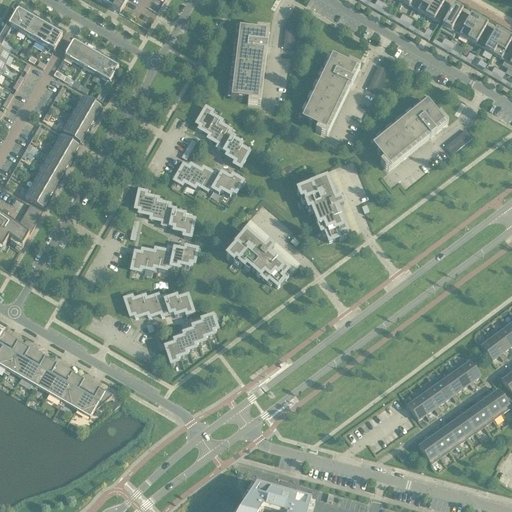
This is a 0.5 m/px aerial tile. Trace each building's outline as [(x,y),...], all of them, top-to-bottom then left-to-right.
[(93,0),(101,4),(103,0),(122,11),(128,0),(93,0)] [(402,0),(400,3),(413,10),(418,0),(402,0)] [(435,0),(418,0),(413,10),(425,17),(435,0)] [(438,25),(449,6),(438,0),(435,0),(425,17),(438,25)] [(453,39),(455,35),(466,16),(453,8),(442,27),(440,31),(453,39)] [(12,29),(18,32),(27,16),(18,11),(12,22),(9,20),(0,35),(0,46),(1,47),(12,29)] [(18,32),(27,37),(35,23),(27,18),(28,17),(27,16),(18,32)] [(478,23),(466,16),(455,35),(467,42),(478,23)] [(27,37),(36,43),(44,28),(35,23),(27,37)] [(467,42),(480,49),(491,30),(478,23),(467,42)] [(53,33),(44,28),(36,43),(44,48),(53,33)] [(480,49),(492,56),(503,37),(491,30),(480,49)] [(266,34),(239,31),(231,101),(248,103),(254,53),(266,55),(267,47),(264,46),(266,34)] [(62,39),(53,33),(44,48),(54,53),(62,39)] [(492,56),(505,63),(511,50),(511,42),(503,37),(492,56)] [(64,59),(73,64),(82,50),(72,45),(64,59)] [(0,61),(6,65),(10,56),(0,49),(0,61)] [(73,64),(82,69),(91,55),(82,50),(73,64)] [(511,50),(505,63),(502,68),(511,72),(511,50)] [(82,69),(91,75),(99,60),(91,55),(82,69)] [(332,58),(301,122),(317,130),(339,84),(350,90),(353,83),(351,82),(356,70),(332,58)] [(91,75),(100,80),(109,64),(109,63),(108,65),(99,60),(91,75)] [(43,71),(46,67),(40,63),(37,68),(43,71)] [(119,69),(109,64),(100,80),(106,83),(96,102),(102,105),(115,81),(112,80),(119,69)] [(63,76),(56,73),(54,77),(60,81),(63,76)] [(374,89),(370,86),(367,91),(376,95),(378,91),(374,89)] [(101,108),(84,98),(78,108),(96,118),(99,112),(101,113),(103,110),(101,109),(101,108)] [(427,104),(372,149),(383,162),(422,130),(430,140),(436,135),(434,133),(444,125),(427,104)] [(98,119),(96,118),(78,108),(73,116),(91,126),(94,121),(96,122),(98,119)] [(202,133),(205,135),(214,119),(211,117),(212,114),(206,110),(196,126),(200,128),(199,131),(202,133)] [(93,128),(91,126),(73,116),(68,125),(86,135),(89,130),(91,131),(93,128)] [(211,142),(214,144),(223,128),(220,126),(222,123),(214,119),(205,135),(210,137),(208,140),(211,142)] [(88,136),(86,135),(68,125),(63,135),(80,145),(84,139),(86,140),(88,136)] [(220,152),(222,153),(232,137),(229,136),(231,132),(223,128),(214,144),(219,147),(217,150),(220,152)] [(61,137),(56,147),(73,157),(75,158),(77,155),(75,153),(79,147),(61,137)] [(226,159),(231,162),(240,146),(235,143),(237,141),(237,140),(233,138),(232,137),(222,153),(224,154),(225,154),(228,156),(226,159)] [(196,144),(192,142),(182,159),(186,162),(196,144)] [(452,149),(449,145),(445,149),(451,156),(455,153),(452,149)] [(238,170),(240,172),(249,156),(243,152),(244,149),(245,150),(245,149),(241,146),(241,147),(240,146),(231,162),(235,165),(234,168),(238,170)] [(56,147),(51,156),(68,166),(70,167),(72,164),(70,162),(73,157),(56,147)] [(51,156),(46,165),(63,175),(65,176),(67,172),(65,171),(68,166),(51,156)] [(60,180),(63,175),(46,165),(41,173),(58,183),(60,185),(62,181),(60,180)] [(189,170),(183,167),(174,183),(182,188),(184,184),(186,186),(196,170),(191,167),(189,170)] [(186,186),(195,191),(196,188),(199,189),(208,173),(203,170),(201,173),(196,170),(186,186)] [(55,189),(58,183),(41,173),(35,182),(53,192),(55,193),(57,190),(55,189)] [(199,189),(207,194),(209,191),(211,192),(220,176),(216,173),(214,177),(208,173),(199,189)] [(211,192),(218,196),(220,193),(223,195),(230,182),(220,176),(211,192)] [(223,195),(230,198),(231,195),(235,198),(243,185),(239,182),(232,179),(231,182),(230,182),(223,195)] [(324,233),(329,245),(339,241),(338,237),(347,233),(338,212),(337,213),(335,210),(343,207),(341,201),(333,204),(332,203),(334,202),(326,181),(309,187),(310,189),(297,194),(300,202),(304,201),(308,211),(311,210),(321,235),(324,233)] [(50,198),(53,192),(35,182),(30,191),(48,201),(50,202),(52,199),(50,198)] [(30,191),(25,200),(42,210),(43,210),(45,211),(47,208),(45,207),(48,201),(30,191)] [(135,211),(139,212),(139,215),(142,216),(146,217),(150,199),(146,198),(147,195),(139,193),(135,211)] [(154,222),(157,223),(161,205),(157,204),(158,201),(150,199),(146,217),(151,218),(150,221),(154,222)] [(165,229),(168,229),(172,211),(169,210),(170,207),(161,205),(157,223),(163,224),(162,228),(165,228),(165,229)] [(0,249),(3,251),(9,240),(22,250),(43,214),(30,206),(19,226),(3,216),(0,222),(0,249)] [(173,234),(179,235),(183,217),(177,216),(178,213),(178,212),(174,211),(172,211),(168,229),(174,230),(173,234)] [(189,241),(190,241),(194,223),(187,222),(188,219),(188,218),(183,217),(179,235),(184,236),(183,240),(189,241)] [(130,241),(135,242),(139,224),(134,223),(130,241)] [(268,282),(278,290),(285,282),(282,279),(288,272),(271,257),(270,258),(268,256),(273,250),(269,246),(263,252),(262,251),(263,250),(246,235),(234,248),(235,249),(226,260),(233,266),(235,263),(244,270),(246,267),(266,285),(268,282)] [(294,240),(290,244),(296,248),(299,244),(294,240)] [(156,270),(166,272),(167,269),(169,269),(173,251),(168,250),(167,254),(160,252),(156,270)] [(181,268),(189,270),(189,266),(194,267),(197,253),(193,252),(185,250),(185,254),(184,254),(181,268)] [(144,271),(153,273),(154,270),(156,270),(160,252),(155,251),(154,255),(148,253),(144,271)] [(169,269),(177,271),(178,267),(181,268),(184,254),(173,251),(169,269)] [(135,254),(131,272),(140,274),(141,271),(144,271),(148,253),(142,252),(141,256),(135,254)] [(148,317),(149,320),(152,319),(155,318),(150,300),(146,302),(145,298),(137,301),(143,318),(148,317)] [(161,316),(162,319),(165,318),(168,318),(162,300),(159,301),(158,298),(150,300),(155,318),(161,316)] [(174,316),(175,319),(180,317),(175,300),(169,301),(168,299),(168,298),(163,299),(162,300),(168,318),(174,316)] [(185,316),(186,319),(191,317),(193,317),(187,299),(180,301),(180,299),(180,298),(175,299),(175,300),(180,317),(185,316)] [(130,319),(134,317),(135,321),(139,319),(139,320),(143,318),(137,301),(133,302),(132,299),(124,301),(130,319)] [(201,322),(202,326),(203,326),(208,340),(214,337),(213,334),(217,333),(213,319),(201,322)] [(194,332),(199,346),(205,344),(204,341),(208,340),(203,326),(202,326),(192,329),(193,333),(194,332)] [(511,348),(511,335),(507,328),(505,327),(496,333),(509,350),(511,348)] [(185,339),(189,353),(196,351),(195,348),(199,346),(194,332),(193,333),(183,336),(184,340),(185,339)] [(501,357),(503,355),(509,350),(496,333),(488,340),(501,357)] [(176,346),(180,360),(187,358),(186,355),(189,353),(185,339),(184,340),(174,343),(175,346),(176,346)] [(492,363),(499,358),(501,357),(488,340),(479,346),(492,363)] [(6,376),(23,345),(17,342),(11,352),(4,348),(0,354),(0,367),(5,371),(3,374),(6,376)] [(21,380),(31,363),(24,359),(30,349),(23,345),(6,376),(8,377),(10,374),(21,380)] [(165,350),(171,367),(178,365),(177,362),(180,360),(176,346),(175,346),(165,350)] [(31,363),(21,380),(32,387),(31,390),(33,391),(51,361),(44,357),(38,368),(31,363)] [(49,396),(58,379),(51,375),(57,365),(51,361),(33,391),(36,393),(37,390),(49,396)] [(471,385),(473,384),(480,379),(468,361),(459,368),(471,385)] [(469,387),(471,385),(459,368),(450,374),(462,391),(469,387)] [(61,407),(78,377),(72,373),(66,384),(58,379),(49,396),(60,402),(58,406),(61,407)] [(453,398),(455,396),(462,391),(450,374),(441,380),(453,398)] [(76,412),(86,395),(78,391),(84,380),(78,377),(61,407),(63,408),(65,405),(76,412)] [(511,378),(511,377),(509,378),(502,383),(511,396),(511,378)] [(444,404),(451,399),(453,398),(441,380),(432,386),(444,404)] [(436,410),(438,409),(444,404),(432,386),(423,393),(436,410)] [(86,395),(76,412),(90,420),(99,404),(103,406),(113,397),(99,389),(93,399),(86,395)] [(427,416),(434,411),(436,410),(423,393),(414,399),(427,417),(427,416)] [(491,398),(490,399),(502,417),(511,410),(498,393),(491,398)] [(418,423),(425,418),(427,417),(414,399),(405,405),(418,423)] [(489,399),(483,404),(481,405),(493,423),(502,417),(490,399),(489,399)] [(481,405),(479,407),(472,411),(484,429),(493,423),(481,405)] [(465,416),(463,418),(475,435),(484,429),(472,411),(465,416)] [(463,418),(461,419),(454,424),(466,442),(475,435),(463,418)] [(454,424),(447,429),(445,430),(458,448),(466,442),(454,424)] [(445,430),(443,431),(436,436),(449,454),(458,448),(445,430)] [(436,436),(430,441),(427,443),(440,460),(449,454),(436,436)] [(427,443),(426,444),(418,449),(431,467),(440,460),(427,443)] [(400,456),(397,458),(401,464),(406,461),(401,455),(400,456)] [(308,511),(311,504),(289,499),(287,506),(281,504),(283,497),(283,496),(283,497),(280,496),(279,495),(279,496),(278,496),(277,495),(276,495),(274,495),(274,494),(267,492),(266,492),(264,492),(264,491),(263,491),(258,490),(258,489),(257,490),(256,489),(255,492),(254,491),(254,492),(252,496),(251,496),(252,497),(250,499),(250,500),(248,503),(248,502),(248,503),(246,506),(245,509),(244,509),(244,510),(243,511),(242,511),(308,511)]
